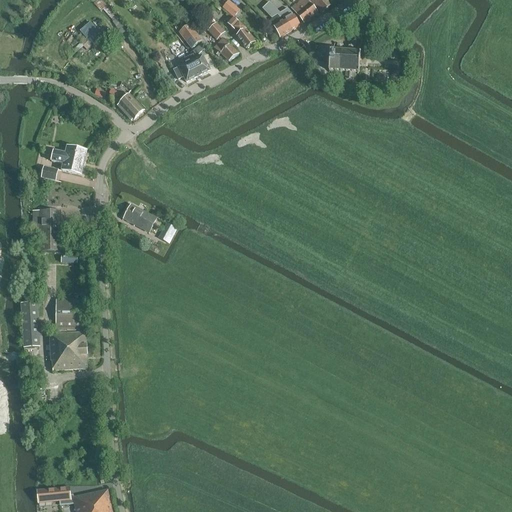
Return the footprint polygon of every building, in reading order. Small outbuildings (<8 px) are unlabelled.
[(95,3),(94,4),(100,12),(102,10),(112,22),(112,23),(121,35),(126,31),(117,19),(102,1),(101,0),(97,0),(98,0),(95,3)] [(282,13),(288,6),(280,0),(273,0),(271,3),(282,13)] [(292,10),(304,24),(317,12),(307,0),(305,0),(298,7),(297,6),(292,10)] [(308,0),(321,14),(331,6),(326,0),(308,0)] [(223,9),(234,18),(238,14),(227,4),(223,9)] [(286,19),(285,20),(292,31),(300,27),(290,10),(283,14),(286,19)] [(204,24),(209,29),(207,30),(217,41),(225,33),(210,18),(204,24)] [(237,31),(240,34),(236,37),(246,50),(256,43),(246,30),(232,18),(226,24),(235,32),(237,31)] [(292,31),(285,20),(273,27),(280,38),(292,31)] [(179,33),(191,49),(202,41),(190,25),(179,33)] [(222,40),(221,40),(214,49),(218,53),(216,55),(218,57),(220,55),(229,62),(239,55),(229,45),(223,40),(222,40)] [(74,65),(75,64),(76,66),(82,61),(80,59),(88,52),(90,54),(95,49),(89,42),(84,46),(84,50),(86,51),(80,57),(78,55),(75,54),(70,59),(71,62),(73,63),(74,65)] [(197,48),(193,52),(196,56),(200,53),(205,50),(201,45),(197,48)] [(327,69),(327,71),(328,71),(328,73),(331,73),(331,72),(334,72),(334,73),(336,73),(336,72),(340,72),(340,74),(342,74),(342,72),(346,72),(345,74),(346,74),(345,80),(353,81),(353,74),(353,73),(357,73),(357,74),(359,75),(359,73),(360,73),(360,71),(359,71),(359,67),(361,67),(361,65),(359,65),(360,61),(361,61),(361,59),(360,59),(360,55),(361,55),(362,53),(360,53),(360,51),(358,51),(358,53),(354,53),(355,51),(353,51),(353,46),(348,46),(348,51),(347,50),(346,52),(343,52),(343,50),(342,50),(342,46),(337,45),(337,50),(335,50),(335,51),(332,51),(332,50),(330,49),(329,51),(328,51),(328,53),(329,53),(329,57),(328,57),(327,59),(329,59),(329,61),(329,63),(327,63),(327,65),(329,65),(328,69),(327,69)] [(195,60),(193,56),(182,61),(184,66),(174,71),(178,80),(184,78),(186,82),(186,83),(187,83),(209,72),(210,71),(209,70),(202,56),(195,60)] [(95,96),(104,99),(106,94),(97,90),(95,96)] [(107,97),(116,101),(119,94),(111,90),(107,97)] [(63,100),(72,104),(75,98),(66,93),(63,100)] [(129,96),(118,107),(123,113),(125,111),(134,121),(144,111),(129,96)] [(52,162),(63,165),(62,172),(81,176),(87,153),(67,148),(66,155),(54,153),(52,162)] [(41,179),(55,182),(58,171),(44,168),(41,179)] [(123,221),(131,225),(132,222),(150,232),(157,219),(131,206),(123,221)] [(40,231),(40,233),(61,232),(60,212),(33,212),(33,231),(40,231)] [(159,239),(169,244),(177,230),(167,225),(159,239)] [(61,232),(40,233),(40,252),(61,252),(61,232)] [(56,329),(83,329),(83,301),(56,300),(56,329)] [(37,326),(23,327),(24,349),(38,348),(37,326)] [(50,336),(51,362),(52,362),(53,372),(87,370),(87,357),(87,356),(87,348),(87,347),(86,347),(86,334),(50,336)] [(69,488),(37,492),(38,504),(59,502),(71,501),(70,496),(69,488)] [(74,498),(73,499),(74,505),(75,511),(111,511),(107,491),(74,498)] [(72,496),(70,496),(71,501),(59,502),(60,507),(60,506),(74,505),(73,499),(74,498),(73,496),(72,496)]
